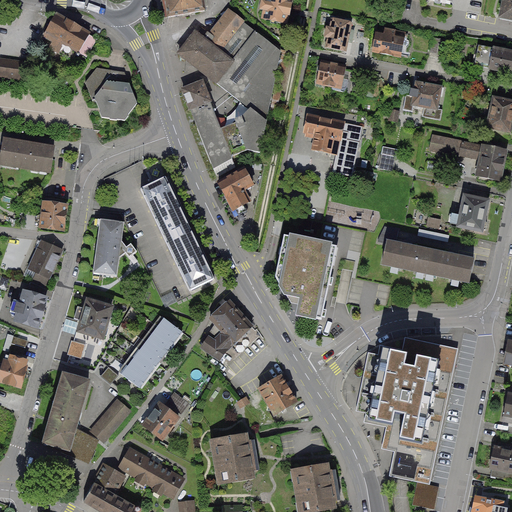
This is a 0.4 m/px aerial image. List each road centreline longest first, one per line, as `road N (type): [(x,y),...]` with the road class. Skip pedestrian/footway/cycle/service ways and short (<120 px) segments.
road 1 (secondary): [(308,377),(214,221),(176,134)]
road 2 (residential): [(482,316),(487,339),(451,511)]
road 3 (residential): [(482,316),(389,323),(308,377)]
road 4 (residential): [(75,242),(29,413)]
road 5 (residential): [(176,134),(97,165),(85,183),(75,242)]
road 6 (secondary): [(371,511),(355,454),(308,377)]
